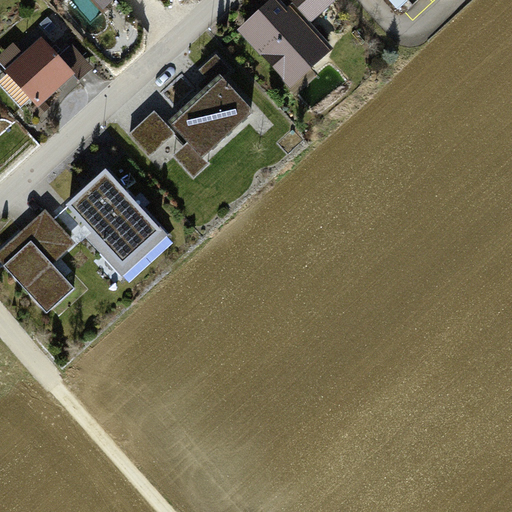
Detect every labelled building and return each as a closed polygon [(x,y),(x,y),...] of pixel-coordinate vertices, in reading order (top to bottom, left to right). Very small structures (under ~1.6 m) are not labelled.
[(279,0),(275,4),(299,29),(304,24),(322,6),(316,0),(279,0)] [(406,0),(390,0),(398,8),(406,0)] [(328,50),(304,24),(299,29),(275,4),(246,31),(287,75),(303,59),(310,66),(328,50)] [(73,74),(45,43),(10,73),(38,104),(73,74)] [(215,86),(173,124),(177,129),(198,151),(204,158),(253,112),(224,80),(233,72),(218,56),(202,71),(215,86)] [(42,117),(51,108),(44,101),(35,111),(42,117)] [(160,144),(177,129),(173,124),(158,107),(141,123),(160,144)] [(211,165),(204,158),(198,151),(183,164),(196,178),(211,165)] [(161,232),(108,173),(71,206),(124,266),(161,232)] [(73,240),(51,216),(28,237),(24,232),(1,253),(10,263),(5,267),(49,314),(76,289),(50,261),(73,240)]
